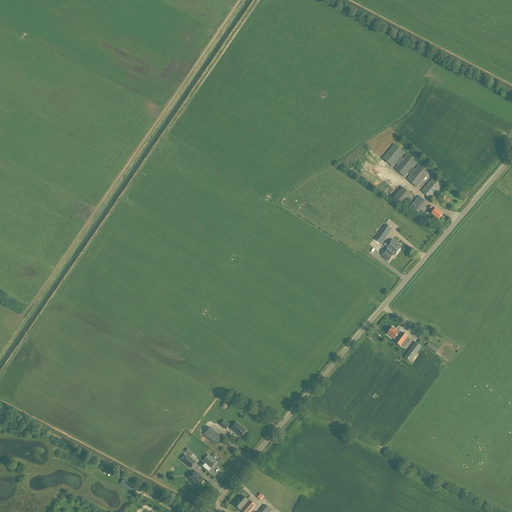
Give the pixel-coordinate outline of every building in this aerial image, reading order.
[(403,159),(400,157),(404,153),(394,145),(383,158),(392,166),(395,163),(398,166),(395,169),(404,177),(408,173),(411,175),(407,179),(416,187),(428,173),(419,165),(415,170),(412,168),(416,163),(407,155),(403,159)] [(404,205),(412,195),(402,187),(394,196),(404,205)] [(433,196),(426,191),(415,204),(422,209),(433,196)] [(436,209),(431,206),(428,209),(432,213),(432,214),(438,219),(442,215),(436,209)] [(392,229),(385,224),(382,228),(380,227),(378,229),(372,237),(381,244),(387,236),(392,229)] [(386,248),(387,249),(393,254),(395,256),(402,248),(393,240),(386,248)] [(362,242),(358,247),(367,253),(373,246),(369,243),(367,246),(362,242)] [(392,256),(393,254),(387,249),(382,255),(389,261),(392,257),(392,256)] [(401,334),(392,328),(387,334),(396,340),(395,342),(401,346),(401,345),(405,348),(408,343),(405,341),(407,337),(402,333),(401,334)] [(410,362),(422,347),(415,342),(404,358),(410,362)] [(439,349),(429,342),(426,346),(436,353),(439,349)] [(240,437),(245,431),(236,423),(231,429),(240,437)] [(223,438),(210,427),(209,428),(208,427),(204,431),(206,432),(203,435),(216,446),(223,438)] [(190,469),(196,463),(187,455),(182,461),(190,469)] [(207,472),(212,466),(204,458),(199,464),(207,472)] [(200,483),(202,480),(202,479),(196,474),(197,474),(194,471),(188,478),(196,485),(199,482),(200,483)] [(123,479),(120,484),(133,491),(135,486),(123,479)] [(247,501),(240,495),(236,501),(233,505),(241,511),(249,511),(254,506),(248,501),(247,501)]
